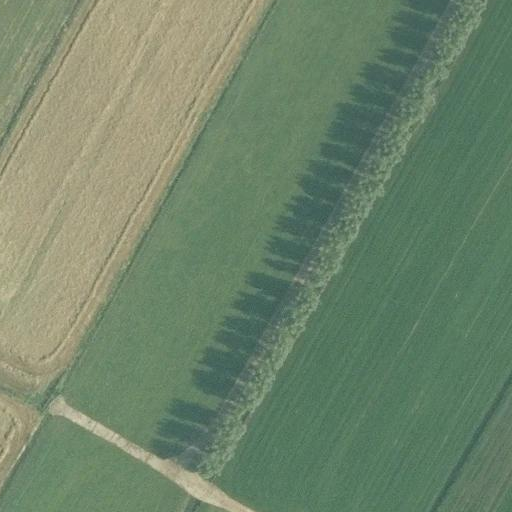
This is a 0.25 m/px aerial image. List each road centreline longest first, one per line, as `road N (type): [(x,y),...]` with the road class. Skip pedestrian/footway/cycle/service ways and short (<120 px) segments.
road 1 (track): [(255,511),(186,471),(455,0)]
road 2 (track): [(186,471),(43,392)]
